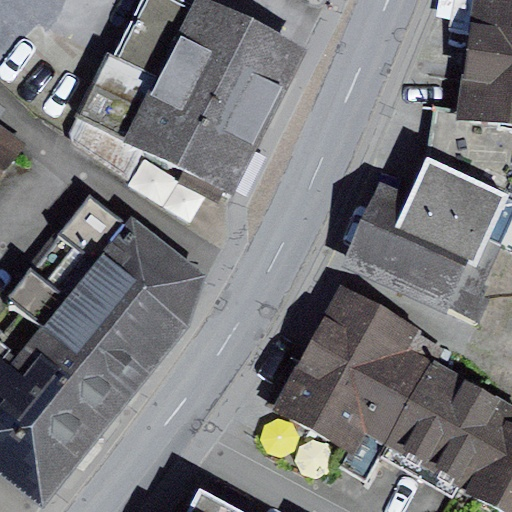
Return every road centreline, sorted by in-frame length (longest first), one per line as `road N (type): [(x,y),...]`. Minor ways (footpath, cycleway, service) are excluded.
road 1 (residential): [(254,288),(63,155),(0,230)]
road 2 (secondary): [(391,0),(311,189),(254,288)]
road 3 (secondary): [(254,288),(227,340),(91,511)]
